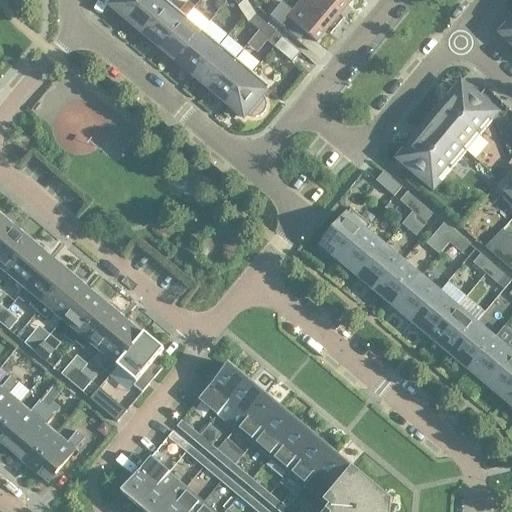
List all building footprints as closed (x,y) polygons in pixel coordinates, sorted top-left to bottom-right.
[(128,21),(145,0),(115,0),(110,6),(128,21)] [(165,0),(145,0),(128,21),(144,35),(170,4),(165,0)] [(246,1),(245,0),(231,0),(237,8),(244,17),(251,8),(246,1)] [(283,31),(290,22),(316,43),(326,32),(329,35),(336,27),(303,0),(302,0),(292,12),(282,3),(268,19),(283,31)] [(303,0),(336,27),(342,20),(339,17),(348,6),(340,0),(303,0)] [(144,35),(161,49),(186,18),(170,4),(144,35)] [(256,17),(251,8),(244,17),(249,25),(258,32),(265,24),(256,17)] [(177,62),(203,32),(186,18),(161,49),(177,62)] [(275,33),(265,24),(258,32),(269,40),(275,33)] [(203,32),(177,62),(194,76),(220,46),(203,32)] [(292,63),(300,53),(282,38),(274,48),(292,63)] [(220,46),(194,76),(210,90),(236,59),(220,46)] [(236,59),(210,90),(227,104),(253,73),(236,59)] [(253,73),(227,104),(244,118),(247,115),(249,116),(251,117),(253,118),(256,118),(258,117),(260,116),(262,115),(264,113),(265,112),(266,109),(267,107),(267,105),(266,102),(265,100),(264,98),(262,96),(270,88),(253,73)] [(494,119),(462,92),(406,159),(438,186),(494,119)] [(287,164),(295,156),(316,178),(326,168),(306,146),(301,151),(292,141),(278,155),(287,164)] [(511,206),(511,171),(494,189),(511,206)] [(402,188),(383,173),(376,182),(394,198),(402,188)] [(399,202),(412,213),(419,204),(407,193),(399,202)] [(419,204),(412,213),(425,224),(432,216),(419,204)] [(194,208),(195,237),(221,237),(221,208),(194,208)] [(321,246),(340,262),(365,232),(366,232),(371,226),(351,210),(339,224),(336,221),(324,236),(327,238),(321,246)] [(10,222),(0,213),(0,245),(14,229),(8,224),(10,222)] [(460,228),(472,239),(483,227),(471,215),(460,228)] [(445,248),(449,244),(456,235),(443,225),(436,234),(437,235),(434,238),(445,248)] [(19,233),(14,229),(0,245),(0,268),(7,275),(34,242),(21,230),(19,233)] [(365,232),(340,262),(358,278),(384,247),(366,232),(365,232)] [(456,235),(449,244),(462,255),(469,247),(456,235)] [(128,252),(136,259),(149,246),(141,239),(128,252)] [(47,253),(34,242),(7,275),(25,290),(52,260),(45,255),(47,253)] [(358,278),(376,293),(402,262),(384,247),(358,278)] [(500,263),(507,255),(498,247),(491,255),(500,263)] [(473,264),(485,275),(493,266),(481,255),(473,264)] [(511,268),(511,258),(507,255),(500,263),(510,271),(511,268)] [(55,264),(52,260),(25,290),(35,299),(29,307),(37,314),(71,273),(57,261),(55,264)] [(402,262),(376,293),(395,309),(420,278),(402,262)] [(506,277),(493,266),(485,275),(498,286),(506,277)] [(71,273),(37,314),(46,321),(52,313),(62,321),(88,291),(82,286),(84,284),(71,273)] [(395,309),(413,324),(439,293),(420,278),(395,309)] [(92,294),(88,291),(62,321),(71,329),(64,338),(73,346),(75,344),(108,304),(94,292),(92,294)] [(413,324),(432,339),(457,309),(439,293),(413,324)] [(99,352),(124,321),(119,317),(121,314),(108,304),(75,344),(84,351),(90,344),(99,352)] [(432,339),(450,355),(476,324),(457,309),(432,339)] [(18,320),(8,312),(0,320),(0,323),(9,331),(18,320)] [(99,352),(117,367),(145,335),(131,323),(129,325),(124,321),(99,352)] [(450,355),(468,370),(494,339),(476,324),(450,355)] [(35,353),(44,342),(34,333),(24,344),(35,353)] [(145,335),(117,367),(136,383),(133,386),(141,393),(163,368),(154,361),(163,350),(145,335)] [(468,370),(487,386),(511,355),(511,354),(494,339),(468,370)] [(55,351),(44,342),(35,353),(46,362),(55,351)] [(511,355),(487,386),(505,401),(511,393),(511,355)] [(61,375),(72,384),(81,373),(70,364),(61,375)] [(229,366),(218,378),(213,384),(200,400),(218,415),(247,381),(229,366)] [(92,382),(81,373),(72,384),(83,393),(92,382)] [(0,428),(19,405),(9,396),(19,384),(11,378),(1,390),(0,389),(0,428)] [(218,415),(236,430),(264,395),(247,381),(218,415)] [(90,399),(109,415),(118,423),(127,412),(99,389),(90,399)] [(236,430),(253,444),(282,410),(264,395),(236,430)] [(0,428),(0,442),(11,452),(48,408),(40,402),(30,414),(19,405),(0,428)] [(30,468),(56,436),(46,427),(56,415),(48,408),(11,452),(30,468)] [(253,444),(270,459),(299,425),(282,410),(253,444)] [(195,443),(200,437),(182,421),(176,427),(195,443)] [(317,439),(299,425),(270,459),(288,474),(317,439)] [(56,436),(30,468),(48,484),(75,452),(74,451),(85,439),(77,432),(67,445),(56,436)] [(186,454),(191,448),(172,432),(167,438),(186,454)] [(200,437),(195,443),(212,457),(217,451),(200,437)] [(288,474),(305,488),(334,454),(317,439),(288,474)] [(191,448),(186,454),(203,468),(208,462),(191,448)] [(217,451),(212,457),(230,472),(235,466),(217,451)] [(305,488),(323,503),(352,469),(334,454),(305,488)] [(120,494),(139,509),(168,475),(149,459),(120,494)] [(208,462),(203,468),(221,483),(226,477),(208,462)] [(247,487),(252,481),(235,466),(230,472),(247,487)] [(323,503),(325,505),(391,511),(391,502),(352,469),(323,503)] [(139,509),(142,511),(166,511),(185,490),(168,475),(139,509)] [(226,477),(221,483),(238,498),(243,492),(226,477)] [(252,481),(247,487),(264,501),(270,495),(252,481)] [(185,490),(166,511),(196,511),(203,505),(185,490)] [(243,492),(238,498),(255,511),(260,506),(243,492)] [(270,495),(264,501),(277,511),(285,511),(287,510),(270,495)]
